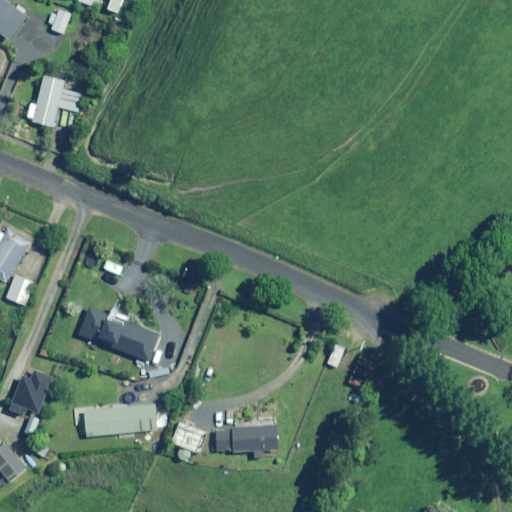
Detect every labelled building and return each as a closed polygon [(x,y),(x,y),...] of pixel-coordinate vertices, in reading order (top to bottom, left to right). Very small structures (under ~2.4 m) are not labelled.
[(26,17),(1,0),(0,0),(0,33),(9,40),(26,17)] [(71,15),(59,10),(51,29),(63,34),(71,15)] [(31,104),(29,116),(34,118),(33,122),(34,123),(53,127),(58,107),(77,111),(81,94),(62,90),(64,80),(44,76),(37,106),(31,104)] [(32,242),(11,229),(6,236),(0,231),(0,279),(5,283),(32,242)] [(34,285),(15,277),(7,298),(25,305),(34,285)] [(160,334),(89,308),(79,335),(150,362),(160,334)] [(18,320),(0,312),(0,337),(9,341),(18,320)] [(30,378),(23,375),(11,403),(12,404),(9,410),(25,417),(28,410),(39,414),(54,380),(33,371),(30,378)] [(157,431),(155,405),(85,411),(87,437),(157,431)] [(235,419),(236,429),(216,430),(217,453),(253,451),(254,459),(264,458),(263,451),(277,450),(276,426),(274,426),(274,417),(235,419)] [(14,473),(0,455),(0,470),(7,479),(14,473)] [(0,491),(8,484),(1,476),(0,476),(0,491)]
